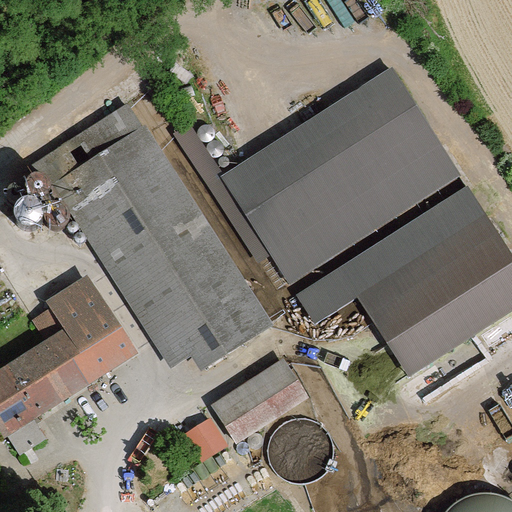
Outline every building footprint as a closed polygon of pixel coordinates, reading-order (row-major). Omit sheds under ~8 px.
[(464,180),(397,76),(228,184),(295,289),(464,180)] [(272,328),(132,110),(46,165),(176,368),(197,355),(205,371),(272,328)] [(43,180),(39,179),(36,180),(33,182),(30,184),(28,187),(27,191),(27,194),(28,198),(30,201),(33,203),(36,205),(39,205),(43,205),(46,204),(49,202),(51,199),(53,196),(53,192),(53,189),(51,185),(49,183),(46,181),(43,180)] [(20,189),(18,188),(15,188),(12,189),(10,191),(9,194),(8,197),(9,200),(10,202),(12,204),(15,205),(18,206),(21,205),(23,203),(25,201),(26,198),(26,195),(25,192),(23,190),(20,189)] [(511,253),(472,192),(302,301),(321,330),(364,302),(416,384),(511,322),(511,253)] [(26,205),(23,207),(19,209),(17,212),(15,215),(14,219),(15,223),(16,227),(18,230),(21,233),(25,234),(29,235),(32,235),(36,233),(39,231),(42,228),(43,225),(44,221),(44,217),(43,213),(40,210),(37,208),(34,206),(30,205),(26,205)] [(68,212),(64,210),(60,210),(56,210),(53,212),(50,215),(48,218),(47,222),(47,226),(49,230),(51,233),(55,235),(58,236),(62,236),(66,235),(69,233),(72,230),(73,226),(73,222),(72,218),(71,215),(68,212)] [(79,229),(76,229),(74,230),(72,231),(71,234),(71,237),(73,239),(76,240),(78,240),(81,238),(82,236),(82,233),(81,231),(79,229)] [(85,239),(83,239),(80,240),(78,242),(77,244),(78,247),(79,249),(82,250),(85,250),(87,249),(88,246),(89,244),(88,241),(85,239)] [(138,361),(92,289),(37,325),(54,351),(0,385),(0,427),(21,460),(26,456),(48,442),(37,426),(138,361)] [(288,369),(219,413),(240,446),(266,429),(309,401),(288,369)] [(216,415),(192,430),(210,460),(234,445),(216,415)] [(306,421),(299,421),(292,423),(286,426),(280,430),(276,435),(272,441),(270,448),(270,455),(270,462),(273,468),(276,474),(281,479),(287,483),(293,486),(300,487),(307,487),(313,485),(320,483),(325,478),(330,473),(333,467),(335,461),(336,454),(335,447),(333,440),(329,434),(324,429),(319,425),(312,423),(306,421)] [(511,511),(511,491),(437,510),(437,511),(511,511)]
